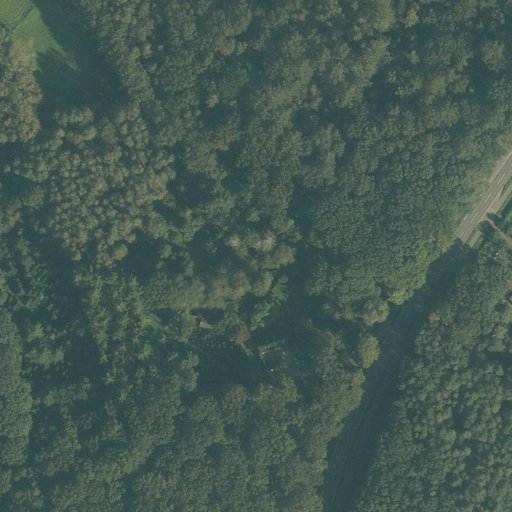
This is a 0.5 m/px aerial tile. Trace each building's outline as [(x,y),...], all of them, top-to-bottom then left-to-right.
[(235,322),(235,323),(242,321),(247,320),(245,312),(235,322)] [(184,327),(197,329),(199,319),(186,317),(184,327)] [(200,327),(218,330),(219,322),(201,319),(200,327)] [(238,332),(244,330),(242,321),(235,323),(238,332)] [(259,350),(261,358),(285,351),(279,331),(255,338),(257,344),(254,345),(256,351),(259,350)]
